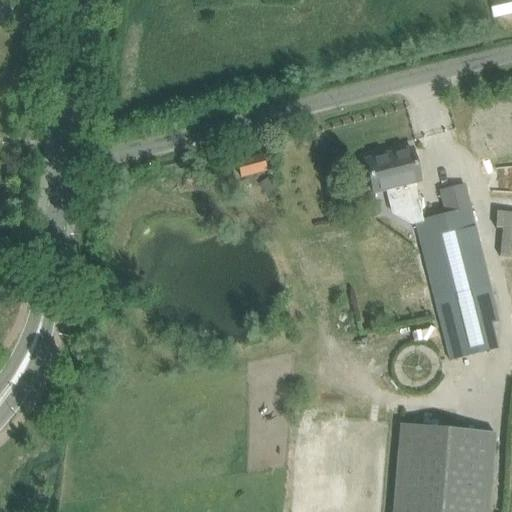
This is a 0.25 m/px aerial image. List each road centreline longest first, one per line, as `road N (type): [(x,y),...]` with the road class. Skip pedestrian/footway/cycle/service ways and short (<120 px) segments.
road 1 (unclassified): [(511,53),(132,150),(64,153)]
road 2 (unknown): [(421,77),(503,317),(496,427)]
road 3 (tertiary): [(32,348),(64,153)]
road 4 (tertiary): [(64,153),(82,0)]
